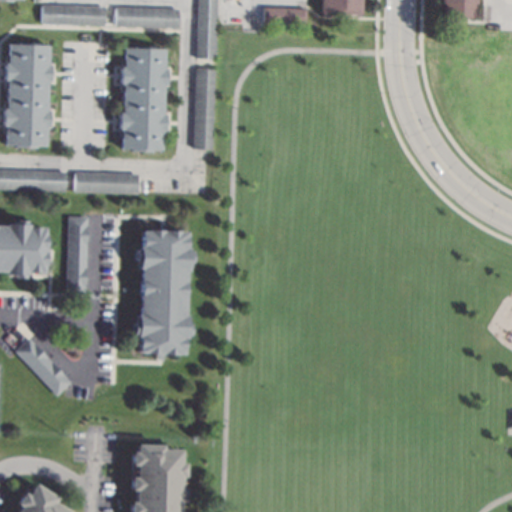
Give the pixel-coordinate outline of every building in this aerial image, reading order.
[(216,0),(215,58),(196,57),(196,0),(216,0)] [(358,0),(358,14),(318,13),(318,0),(358,0)] [(474,0),(474,19),(442,18),(443,2),(438,2),(438,0),(474,0)] [(40,4),(75,5),(102,6),(102,25),(39,23),(39,4),(40,4)] [(148,7),(177,8),(176,27),(113,25),(113,6),(148,7)] [(304,8),(304,10),(304,23),(287,22),(262,21),(262,7),(304,8)] [(36,45),(46,45),(46,64),(48,64),(48,81),(44,81),(44,110),(47,110),(46,126),(43,126),(43,146),(33,145),(33,147),(13,147),(13,145),(2,144),(3,125),(0,125),(0,108),(4,108),(4,80),(2,80),(2,62),(5,62),(5,43),(16,43),(16,42),(36,42),(36,45)] [(153,46),(153,48),(162,48),(162,68),(165,68),(164,84),(161,84),(161,113),(163,114),(163,130),(160,130),(159,149),(149,149),(149,151),(130,151),(130,148),(119,148),(120,129),(117,129),(117,112),(120,112),(121,83),(118,83),(118,66),(121,66),(122,47),(133,47),(133,45),(153,46)] [(196,68),(212,69),(213,69),(211,112),(210,149),(209,149),(191,148),(194,68),(196,68)] [(0,169),(63,171),(63,173),(63,191),(24,190),(0,188),(0,169)] [(136,173),(135,191),(135,193),(108,192),(71,191),(72,174),(72,171),(136,173)] [(83,216),(84,217),(82,261),(82,293),(80,293),(62,293),(64,216),(83,216)] [(0,225),(3,226),(3,223),(11,224),(11,220),(22,220),(22,224),(25,224),(25,226),(41,227),(40,234),(42,234),(41,247),(39,247),(39,252),(42,252),(41,264),(40,264),(39,272),(23,271),(22,274),(20,274),(20,278),(10,277),(10,274),(1,274),(1,271),(0,271),(0,225)] [(176,230),(176,231),(184,231),(183,247),(186,248),(186,251),(189,251),(188,262),(185,262),(185,270),(183,270),(180,315),(183,316),(182,323),(186,324),(185,335),(183,335),(182,338),(180,337),(179,354),(172,353),(172,355),(159,354),(159,353),(154,352),(154,354),(142,354),(142,352),(134,352),(135,336),(132,336),(132,333),(129,332),(129,321),(133,322),(134,313),(135,313),(138,268),(135,268),(135,260),(131,259),(132,248),(135,249),(135,246),(138,246),(139,230),(145,230),(146,229),(159,229),(159,231),(163,231),(163,229),(176,230)] [(25,338),(67,381),(54,394),(12,351),(25,338)] [(160,445),(160,449),(178,450),(178,463),(183,463),(182,477),(177,477),(177,488),(182,488),(181,502),(176,502),(176,511),(127,511),(128,502),(132,502),(133,490),(128,490),(129,477),(133,477),(133,465),(129,465),(129,452),(134,452),(134,444),(160,445)] [(54,498),(51,502),(67,511),(66,511),(13,511),(17,506),(14,504),(22,493),(24,494),(31,483),(54,498)]
